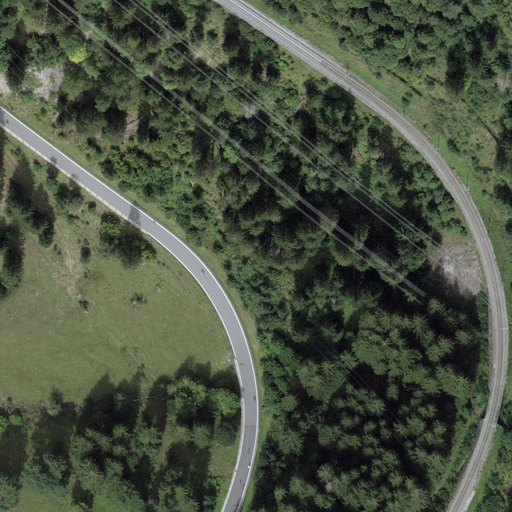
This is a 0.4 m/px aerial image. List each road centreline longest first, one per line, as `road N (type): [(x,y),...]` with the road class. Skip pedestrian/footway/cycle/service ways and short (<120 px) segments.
road 1 (secondary): [(0,114),(158,231),(214,290),(241,349),(250,408),(230,511)]
road 2 (track): [(0,220),(30,239),(56,272),(79,265),(0,146)]
